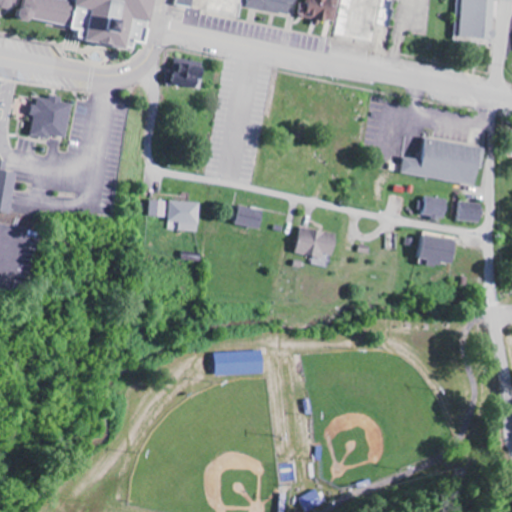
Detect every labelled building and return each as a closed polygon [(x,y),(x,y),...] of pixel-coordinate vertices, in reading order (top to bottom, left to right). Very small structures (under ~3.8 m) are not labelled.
[(14,0),(15,1),(14,6),(10,8),(4,6),(2,3),(0,2),(0,0),(14,0)] [(136,50),(142,19),(161,23),(165,0),(83,0),(82,5),(58,0),(29,0),(25,18),(87,31),(85,39),(136,50)] [(198,8),(199,0),(177,0),(177,6),(198,8)] [(246,0),(245,7),(292,16),(294,5),(299,6),(300,0),(246,0)] [(340,23),(343,0),(307,0),(306,6),(301,5),(299,18),(322,22),(322,20),(340,23)] [(465,0),(463,38),(496,40),(498,0),(465,0)] [(207,92),(212,67),(175,59),(170,84),(207,92)] [(68,139),(75,103),(53,98),(52,100),(41,98),(39,107),(31,106),(30,116),(36,117),(33,136),(51,140),(52,136),(68,139)] [(405,175),(482,186),(488,148),(429,140),(426,161),(408,158),(405,175)] [(0,212),(12,214),(18,174),(3,172),(5,162),(0,160),(0,212)] [(451,221),(453,200),(427,197),(425,216),(435,217),(435,219),(451,221)] [(202,232),(203,203),(153,201),(153,217),(171,218),(170,231),(202,232)] [(486,224),(489,206),(462,202),(459,221),(486,224)] [(269,213),(244,207),(240,224),(265,230),(269,213)] [(338,257),(341,235),(303,230),(300,255),(315,257),(314,265),(329,267),(330,256),(338,257)] [(462,241),(429,237),(428,245),(423,245),(421,259),(434,260),(433,267),(445,269),(446,263),(459,265),(462,241)] [(220,354),(221,377),(270,375),(270,352),(220,354)]
